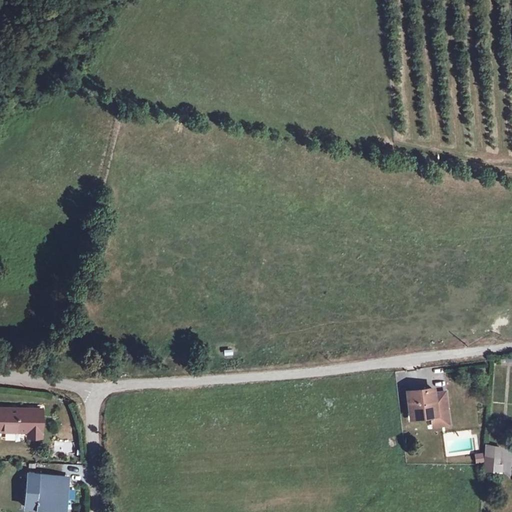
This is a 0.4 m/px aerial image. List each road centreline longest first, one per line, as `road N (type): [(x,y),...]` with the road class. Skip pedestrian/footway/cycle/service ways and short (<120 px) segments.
road 1 (residential): [(95,391),(511,343)]
road 2 (residential): [(94,511),(95,391)]
